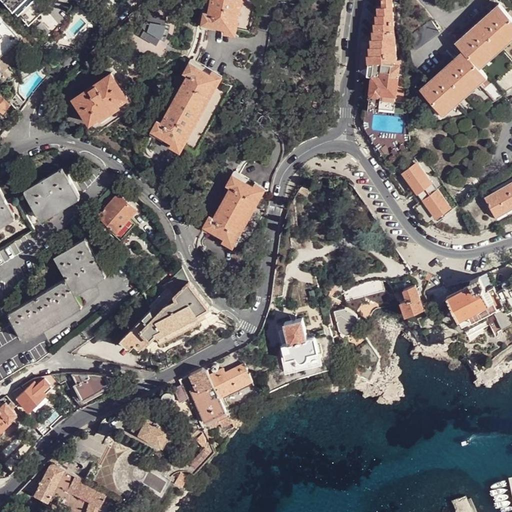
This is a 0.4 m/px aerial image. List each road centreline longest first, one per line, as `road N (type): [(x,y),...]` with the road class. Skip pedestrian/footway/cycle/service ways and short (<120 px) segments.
road 1 (residential): [(0,495),(73,422),(236,338),(253,320)]
road 2 (residential): [(253,320),(220,302),(195,269),(175,218),(133,174),(94,149),(31,140)]
road 3 (residential): [(353,149),(405,223),(439,251),(477,253),(511,242)]
road 4 (residential): [(253,320),(278,187),(298,156),(319,144)]
road 5 (residential): [(31,140),(29,120),(47,83),(131,0)]
